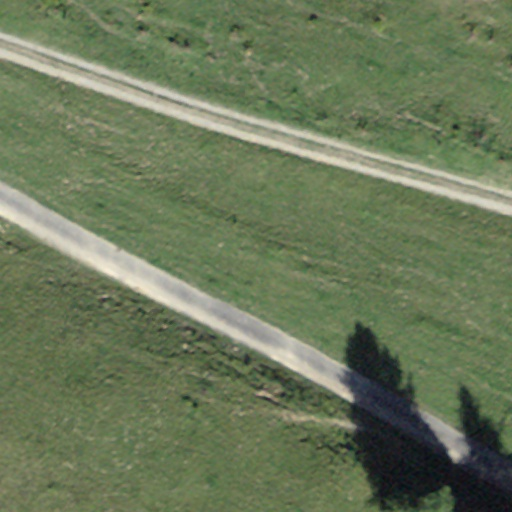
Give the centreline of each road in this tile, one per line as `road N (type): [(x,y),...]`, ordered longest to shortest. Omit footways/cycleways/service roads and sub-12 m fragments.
road 1 (track): [(511,470),(0,192)]
road 2 (track): [(511,214),(0,49)]
